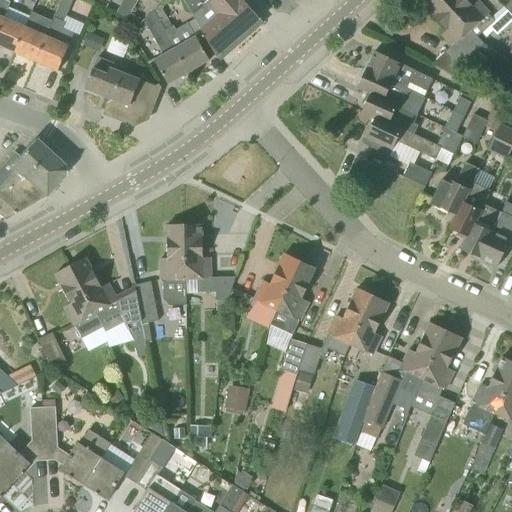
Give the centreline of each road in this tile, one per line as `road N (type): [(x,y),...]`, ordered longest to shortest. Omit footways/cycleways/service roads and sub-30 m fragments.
road 1 (residential): [(511,314),(395,261),(339,212),(245,97)]
road 2 (tertiary): [(105,195),(189,146),(245,97)]
road 3 (residential): [(105,195),(63,131),(0,103)]
road 4 (tertiary): [(0,255),(105,195)]
